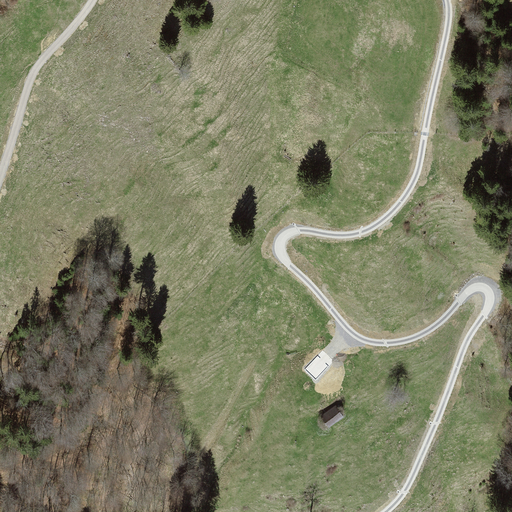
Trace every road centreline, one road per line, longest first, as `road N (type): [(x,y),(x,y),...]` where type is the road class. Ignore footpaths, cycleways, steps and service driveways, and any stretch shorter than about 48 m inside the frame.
road 1 (track): [(376,511),(401,485),(503,289),(490,280),(415,333),(360,332),(285,256),(282,243),(301,226),(357,228),(387,212),(411,184),(449,0)]
road 2 (track): [(82,0),(28,71),(0,165)]
